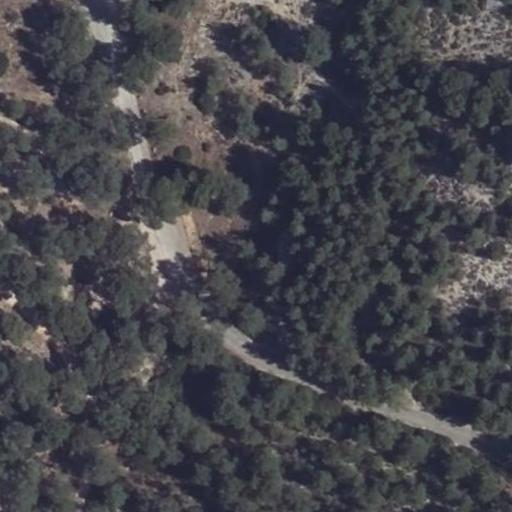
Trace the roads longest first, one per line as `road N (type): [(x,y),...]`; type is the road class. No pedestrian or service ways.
road 1 (unclassified): [(511,453),(260,356),(228,335),(171,245),(98,0)]
road 2 (track): [(107,404),(151,387),(161,304),(181,265)]
road 3 (track): [(0,285),(107,404)]
